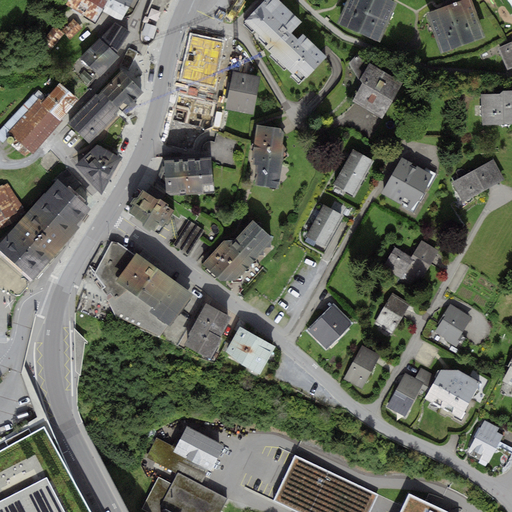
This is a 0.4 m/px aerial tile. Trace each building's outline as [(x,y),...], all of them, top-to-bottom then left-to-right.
[(69,0),(66,5),(96,22),(102,12),(108,1),(105,0),(69,0)] [(133,0),(105,0),(108,1),(102,12),(121,21),(133,0)] [(301,25),(275,0),(265,0),(243,23),(266,46),(262,49),(299,85),(324,60),(294,31),(301,25)] [(396,6),(380,0),(349,0),(337,28),(380,46),(396,6)] [(471,0),(427,14),(440,56),(484,42),(471,0)] [(75,20),(63,29),(71,39),(83,30),(75,20)] [(115,22),(102,39),(117,51),(130,34),(115,22)] [(158,28),(147,24),(143,36),(154,40),(156,34),(158,28)] [(55,28),(45,42),(53,49),(64,35),(55,28)] [(101,39),(81,59),(97,75),(117,55),(101,39)] [(511,43),(500,48),(509,72),(511,70),(511,43)] [(223,50),(191,44),(186,74),(218,80),(223,50)] [(129,50),(120,69),(130,73),(139,54),(129,50)] [(403,86),(370,68),(351,103),(383,121),(403,86)] [(144,95),(123,73),(70,125),(91,146),(144,95)] [(261,80),(233,74),(225,111),(254,116),(261,80)] [(43,105),(62,123),(78,101),(60,86),(43,105)] [(503,96),(483,97),(483,126),(511,125),(511,92),(506,93),(503,96)] [(206,99),(182,94),(175,122),(200,128),(206,99)] [(34,97),(0,133),(0,139),(4,143),(12,135),(33,155),(62,123),(43,105),(34,97)] [(175,122),(172,121),(166,147),(194,153),(200,128),(175,122)] [(287,131),(257,127),(249,187),(279,191),(287,131)] [(97,144),(75,165),(102,194),(121,158),(97,144)] [(375,163),(353,152),(334,188),(356,199),(375,163)] [(433,176),(402,160),(383,194),(414,211),(433,176)] [(495,160),(451,183),(462,203),(505,180),(495,160)] [(212,162),(164,164),(165,196),(213,194),(212,162)] [(89,211),(56,182),(0,243),(0,254),(31,282),(77,230),(74,227),(89,211)] [(9,183),(0,186),(0,232),(26,212),(9,183)] [(143,190),(125,218),(152,235),(159,224),(166,229),(177,212),(143,190)] [(345,220),(324,207),(305,239),(326,252),(345,220)] [(277,241),(249,217),(204,268),(232,293),(277,241)] [(190,223),(172,247),(187,258),(205,234),(190,223)] [(191,298),(113,242),(95,278),(115,321),(158,338),(191,298)] [(440,253),(422,243),(411,262),(415,264),(412,269),(426,277),(440,253)] [(411,262),(395,252),(384,269),(404,282),(412,269),(415,264),(411,262)] [(409,307),(392,297),(375,326),(392,336),(409,307)] [(231,316),(205,303),(183,344),(209,358),(231,316)] [(472,319),(452,307),(435,335),(455,347),(472,319)] [(350,326),(332,308),(307,333),(325,351),(350,326)] [(274,346),(238,326),(223,353),(259,374),(274,346)] [(88,342),(74,328),(75,372),(80,376),(85,343),(87,344),(88,342)] [(363,347),(344,378),(362,388),(380,357),(363,347)] [(511,364),(503,382),(511,386),(511,364)] [(457,370),(440,370),(424,399),(460,419),(480,384),(457,370)] [(416,380),(405,374),(386,408),(406,419),(430,376),(421,371),(416,380)] [(501,428),(484,420),(468,453),(489,464),(502,437),(498,434),(501,428)] [(225,446),(188,426),(175,450),(157,440),(142,468),(161,478),(143,511),(144,511),(165,511),(167,509),(172,511),(224,511),(230,501),(203,487),(225,446)] [(88,511),(59,457),(45,430),(0,453),(0,511),(88,511)] [(379,494),(295,454),(273,500),(298,511),(448,511),(409,493),(403,506),(379,494)]
